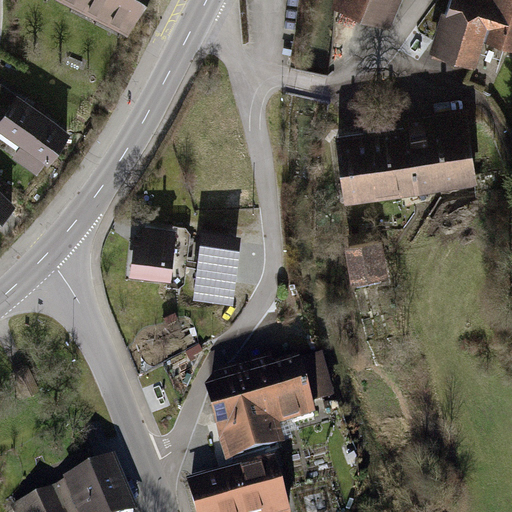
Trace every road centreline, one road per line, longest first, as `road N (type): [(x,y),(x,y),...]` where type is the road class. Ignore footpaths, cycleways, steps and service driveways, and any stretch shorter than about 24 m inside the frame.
road 1 (residential): [(146,465),(178,446),(209,371),(272,282),(267,186),(244,71)]
road 2 (secondary): [(47,255),(130,147),(200,14)]
road 3 (tertiary): [(146,465),(77,299),(47,255)]
road 4 (residential): [(244,71),(325,87),(387,49),(423,0)]
